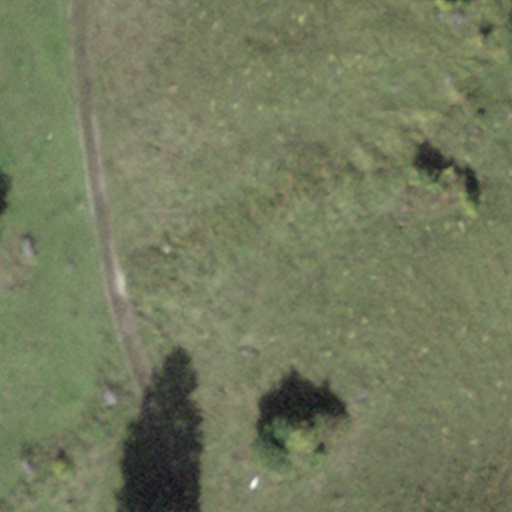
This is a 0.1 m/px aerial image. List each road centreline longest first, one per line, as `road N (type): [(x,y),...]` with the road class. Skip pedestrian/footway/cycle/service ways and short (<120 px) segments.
road 1 (track): [(78,0),(98,191),(136,378)]
road 2 (track): [(171,511),(136,378)]
